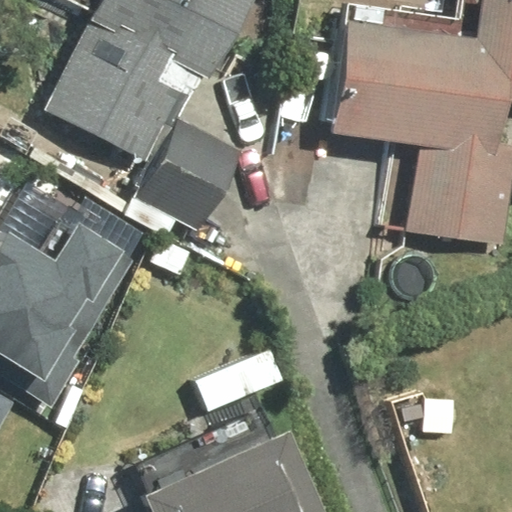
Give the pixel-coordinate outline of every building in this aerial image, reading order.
[(162,121),(217,0),(73,0),(19,118),(122,165),(108,195),(186,231),(224,149),(162,121)] [(511,151),(511,38),(317,14),(302,132),(395,144),(385,225),(501,240),(511,151)] [(0,218),(0,365),(41,390),(124,249),(62,212),(43,244),(0,218)] [(451,437),(452,397),(404,395),(403,435),(451,437)] [(290,511),(252,431),(104,501),(109,511),(290,511)]
